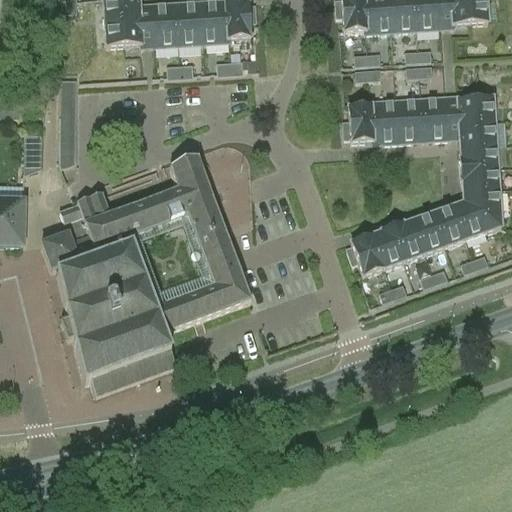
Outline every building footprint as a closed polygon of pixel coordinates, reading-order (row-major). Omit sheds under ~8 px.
[(64,0),(64,8),(75,8),(75,0),(64,0)] [(367,39),(364,0),(361,0),(361,1),(339,2),(340,7),(334,7),(335,23),(341,22),(342,38),(362,36),(363,40),(367,39)] [(391,38),(388,0),(364,0),(367,39),(391,38)] [(415,36),(413,0),(388,0),(391,38),(415,36)] [(413,0),(415,36),(440,35),(438,0),(413,0)] [(486,29),(484,0),(448,0),(450,31),(486,29)] [(140,50),(137,4),(101,6),(104,53),(140,50)] [(197,8),(200,50),(224,48),(221,6),(197,8)] [(221,6),(224,48),(228,48),(228,45),(249,44),(248,28),(254,28),(253,12),(247,12),(247,8),(225,9),(225,6),(221,6)] [(75,8),(64,8),(64,19),(75,19),(75,8)] [(173,9),(175,51),(200,50),(197,8),(173,9)] [(175,51),(173,9),(148,11),(150,53),(175,51)] [(417,58),(417,68),(429,68),(428,57),(417,58)] [(417,68),(417,58),(403,58),(404,69),(417,68)] [(368,61),(369,71),(378,71),(378,60),(368,61)] [(369,71),(368,61),(352,62),(353,72),(369,71)] [(225,69),(226,80),(241,79),(240,68),(225,69)] [(226,80),(225,69),(215,70),(216,81),(226,80)] [(177,72),(177,83),(191,82),(190,71),(177,72)] [(177,83),(177,72),(165,73),(166,84),(177,83)] [(418,73),(418,84),(430,83),(429,72),(418,73)] [(418,84),(418,73),(404,74),(405,85),(418,84)] [(369,76),(370,87),(379,86),(379,75),(369,76)] [(370,87),(369,76),(353,77),(354,88),(370,87)] [(73,169),(73,88),(58,87),(58,124),(57,124),(57,126),(58,126),(58,133),(57,133),(57,135),(58,135),(57,170),(73,169)] [(448,146),(448,145),(445,103),(420,105),(423,147),(448,146)] [(455,106),(458,152),(494,150),(491,104),(455,106)] [(423,147),(420,105),(396,106),(398,149),(423,147)] [(398,149),(396,106),(371,108),(374,150),(398,149)] [(374,150),(371,108),(367,108),(367,111),(346,113),(347,128),(342,128),(343,144),(348,144),(349,149),(370,147),(371,151),(374,150)] [(0,123),(16,124),(16,110),(6,109),(0,109),(0,123)] [(23,141),(23,181),(41,174),(41,141),(23,141)] [(458,175),(495,173),(494,150),(458,152),(459,165),(457,165),(458,175)] [(161,341),(162,340),(193,329),(203,326),(249,309),(244,297),(238,280),(233,266),(230,257),(196,165),(196,164),(167,175),(168,175),(175,196),(109,220),(108,220),(101,201),(101,200),(75,209),(75,211),(93,256),(127,245),(127,246),(186,224),(211,293),(154,314),(161,341)] [(495,173),(458,175),(459,188),(460,188),(461,197),(497,194),(495,173)] [(0,251),(21,252),(22,207),(8,207),(8,195),(0,194),(0,251)] [(499,233),(497,194),(461,197),(462,208),(499,233)] [(453,212),(465,246),(499,233),(462,208),(453,212)] [(162,340),(161,341),(154,314),(152,314),(127,246),(127,245),(93,256),(75,211),(59,217),(58,217),(63,231),(64,231),(68,241),(67,241),(39,250),(49,277),(54,276),(55,281),(66,325),(59,327),(66,346),(71,344),(82,391),(89,388),(94,403),(173,374),(168,359),(165,350),(162,340)] [(453,212),(432,219),(444,253),(465,246),(453,212)] [(444,253),(432,219),(411,226),(424,260),(444,253)] [(389,233),(402,268),(424,260),(411,226),(401,230),(401,229),(389,233)] [(402,268),(389,233),(379,237),(379,238),(370,241),(382,275),(402,268)] [(361,283),(382,275),(370,241),(349,249),(351,253),(345,255),(351,270),(356,268),(361,283)] [(472,265),(476,276),(486,272),(483,262),(472,265)] [(476,276),(472,265),(459,270),(462,280),(476,276)] [(431,280),(434,290),(446,286),(442,276),(431,280)] [(434,290),(431,280),(418,285),(422,295),(434,290)] [(389,295),(393,305),(405,301),(401,291),(389,295)] [(393,305),(389,295),(377,299),(381,309),(393,305)]
